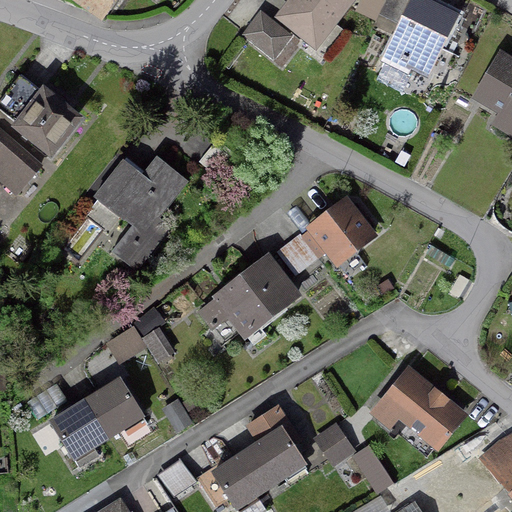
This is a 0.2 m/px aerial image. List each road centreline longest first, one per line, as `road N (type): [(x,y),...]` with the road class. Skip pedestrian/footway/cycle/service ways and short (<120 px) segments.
road 1 (residential): [(156,66),(406,190),(489,241),(496,253),(489,281),(442,346),(511,403)]
road 2 (residential): [(0,4),(156,66)]
